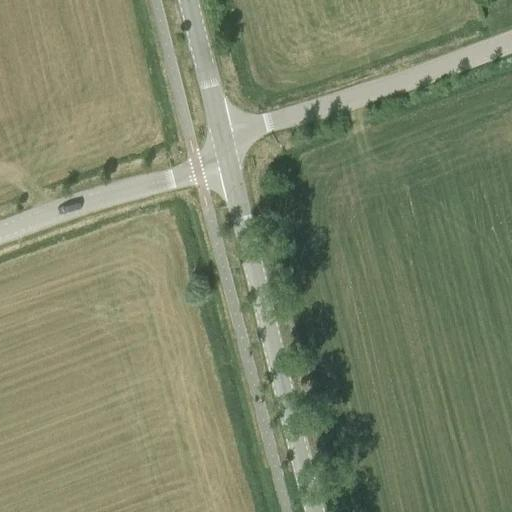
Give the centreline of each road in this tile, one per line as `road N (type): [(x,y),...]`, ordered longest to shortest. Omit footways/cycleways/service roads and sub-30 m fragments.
road 1 (tertiary): [(312,511),(223,136)]
road 2 (tertiary): [(511,41),(362,97),(223,136)]
road 3 (unclassified): [(0,233),(197,170),(223,136)]
road 4 (tertiary): [(223,136),(190,0)]
